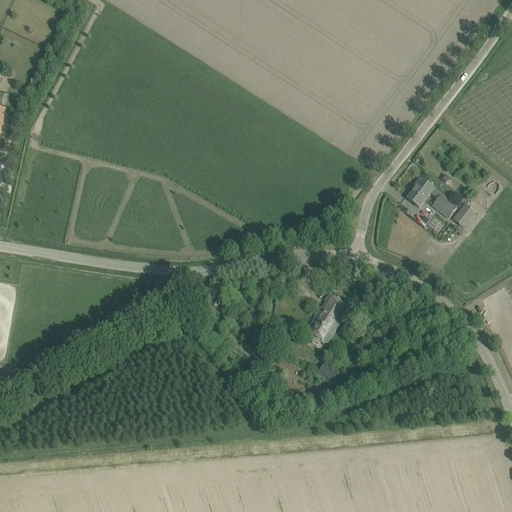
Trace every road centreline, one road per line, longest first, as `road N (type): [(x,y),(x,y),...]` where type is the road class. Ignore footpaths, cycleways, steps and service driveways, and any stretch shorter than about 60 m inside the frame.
road 1 (unclassified): [(0,246),(182,273),(274,255),(357,257)]
road 2 (unclassified): [(357,257),(373,193),(511,4)]
road 3 (track): [(0,407),(184,302),(201,273)]
road 4 (unclassified): [(511,417),(462,320),(419,284),(357,257)]
